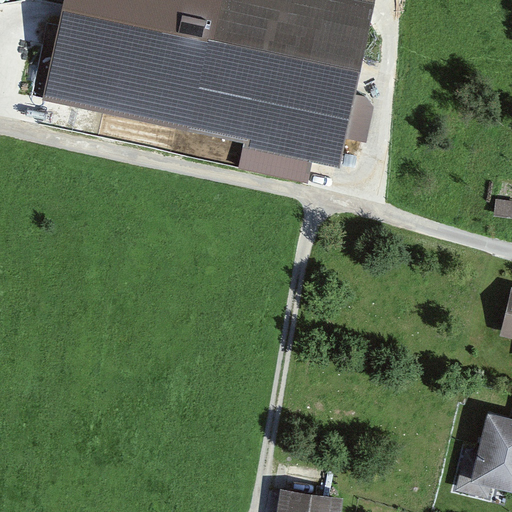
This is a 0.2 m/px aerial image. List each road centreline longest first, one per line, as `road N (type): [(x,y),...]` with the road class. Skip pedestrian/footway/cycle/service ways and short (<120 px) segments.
road 1 (track): [(0,120),(311,191),(511,253)]
road 2 (track): [(249,511),(311,191)]
